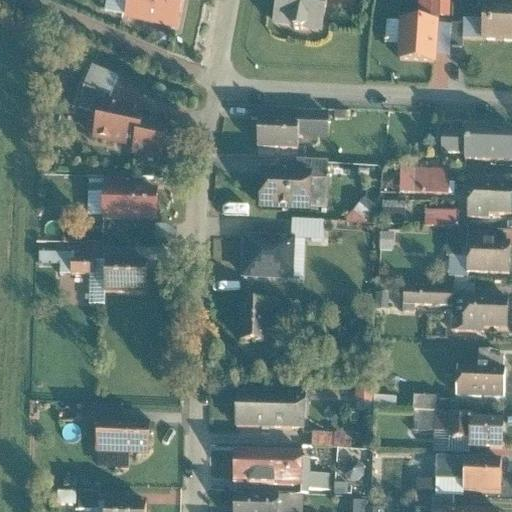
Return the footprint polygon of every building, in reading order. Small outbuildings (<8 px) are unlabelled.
[(129,0),(125,25),(179,34),(185,0),(129,0)] [(328,0),(277,0),(271,25),(288,29),(291,36),(299,37),(305,33),(320,36),(328,0)] [(511,11),(485,11),(484,25),(466,24),(465,44),(511,45),(511,11)] [(397,22),(395,64),(434,66),(437,25),(397,22)] [(117,79),(93,69),(85,87),(109,98),(117,79)] [(101,108),(103,109),(105,99),(83,91),(78,114),(99,119),(101,108)] [(103,109),(101,108),(99,119),(92,143),(132,154),(131,161),(165,170),(170,150),(139,141),(144,120),(103,109)] [(297,124),(297,139),(326,140),(327,115),(297,114),(297,124)] [(297,124),(259,123),(258,153),(296,154),(297,139),(297,124)] [(464,137),(439,136),(438,159),(463,160),(463,164),(511,165),(511,131),(464,130),(464,137)] [(296,164),(296,178),(311,178),(310,212),(328,212),(329,164),(296,164)] [(448,174),(400,173),(400,199),(447,199),(448,174)] [(310,216),(310,212),(311,178),(296,178),(262,177),(261,215),(310,216)] [(93,191),(113,192),(113,181),(94,181),(93,191)] [(511,220),(511,216),(511,188),(467,187),(466,219),(511,220)] [(113,192),(93,191),(93,206),(120,207),(120,224),(157,225),(158,193),(113,192)] [(376,212),(362,201),(352,213),(366,224),(376,212)] [(409,204),(382,205),(383,223),(410,222),(409,204)] [(457,215),(426,215),(425,231),(457,231),(457,215)] [(323,224),(291,223),(290,241),(323,243),(323,224)] [(467,246),(468,231),(457,231),(449,231),(449,262),(448,282),(467,283),(467,279),(508,280),(509,246),(467,246)] [(395,238),(380,237),(380,254),(395,254),(395,238)] [(290,241),(241,239),(240,283),(292,285),(294,241),(290,241)] [(70,258),(101,259),(101,247),(55,247),(55,257),(70,257),(70,258)] [(55,257),(38,256),(38,270),(58,271),(58,277),(70,278),(70,264),(70,258),(70,257),(55,257)] [(70,264),(70,278),(89,278),(93,278),(93,264),(70,264)] [(105,309),(105,298),(105,272),(105,264),(93,264),(93,278),(89,278),(89,309),(105,309)] [(147,272),(105,272),(105,298),(146,299),(147,272)] [(455,301),(474,301),(474,289),(452,289),(452,301),(455,301)] [(387,296),(374,296),(373,312),(386,312),(387,296)] [(483,332),(508,333),(508,302),(474,301),(455,301),(454,322),(451,322),(451,335),(483,336),(483,332)] [(451,303),(402,302),(402,316),(415,316),(415,311),(451,312),(451,303)] [(284,309),(241,307),(240,347),(269,348),(270,341),(283,342),(284,309)] [(506,357),(480,357),(480,371),(506,371),(506,357)] [(480,371),(456,370),(455,401),(505,402),(506,371),(480,371)] [(375,394),(354,395),(355,408),(375,408),(375,394)] [(308,398),(238,397),(237,432),(308,434),(308,398)] [(439,401),(414,401),(413,435),(432,435),(432,456),(468,457),(468,453),(469,420),(469,414),(450,413),(450,416),(439,416),(439,401)] [(79,429),(94,429),(94,421),(121,421),(121,409),(79,409),(79,429)] [(468,453),(501,454),(502,421),(469,420),(468,453)] [(121,421),(94,421),(94,429),(94,457),(97,457),(97,473),(127,473),(127,460),(151,460),(151,421),(121,421)] [(350,436),(314,437),(314,452),(350,451),(350,436)] [(302,456),(235,456),(235,490),(303,490),(303,498),(334,498),(334,464),(302,464),(302,456)] [(502,498),(502,465),(437,464),(437,481),(417,481),(417,500),(466,501),(466,498),(502,498)] [(96,511),(96,508),(96,495),(77,495),(76,511),(96,511)] [(281,511),(281,501),(236,501),(235,511),(281,511)] [(304,511),(305,501),(281,501),(281,511),(304,511)]
